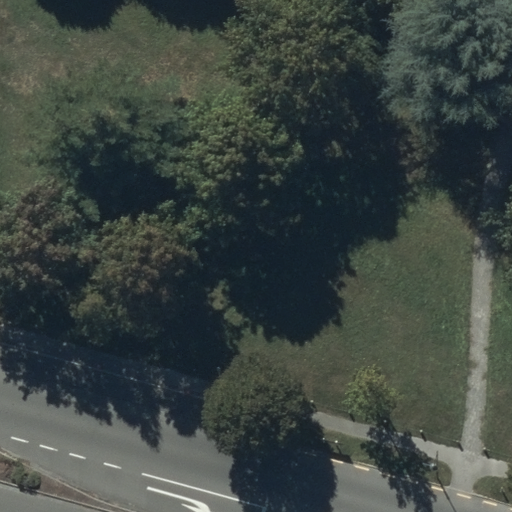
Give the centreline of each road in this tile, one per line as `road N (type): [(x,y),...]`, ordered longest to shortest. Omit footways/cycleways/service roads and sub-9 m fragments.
road 1 (tertiary): [(0,394),(305,475)]
road 2 (tertiary): [(305,475),(423,511)]
